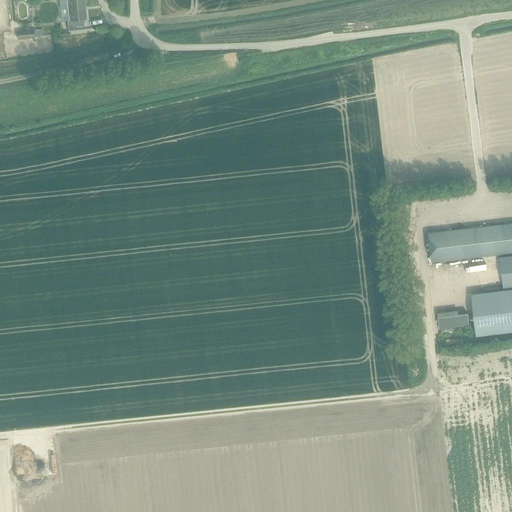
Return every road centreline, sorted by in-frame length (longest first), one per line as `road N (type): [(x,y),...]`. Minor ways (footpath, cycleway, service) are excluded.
road 1 (unclassified): [(151,42),(269,45),(511,13)]
road 2 (track): [(0,82),(107,55),(141,38)]
